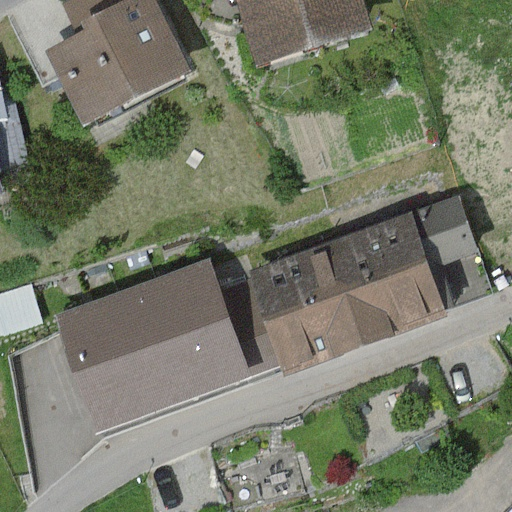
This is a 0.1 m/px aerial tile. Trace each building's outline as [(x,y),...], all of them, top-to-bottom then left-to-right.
[(52,52),(92,131),(200,77),(161,0),(77,0),(93,31),(52,52)] [(242,0),(265,70),(381,32),(370,0),(242,0)] [(0,199),(8,198),(2,169),(29,163),(13,88),(8,90),(0,65),(0,199)] [(464,199),(337,245),(375,348),(460,317),(458,311),(501,295),(465,198),(464,199)] [(375,348),(337,245),(255,276),(256,280),(289,365),(294,378),(375,348)] [(106,437),(261,380),(260,376),(229,291),(219,263),(63,320),(106,437)] [(289,365),(256,280),(229,291),(260,376),(289,365)]
